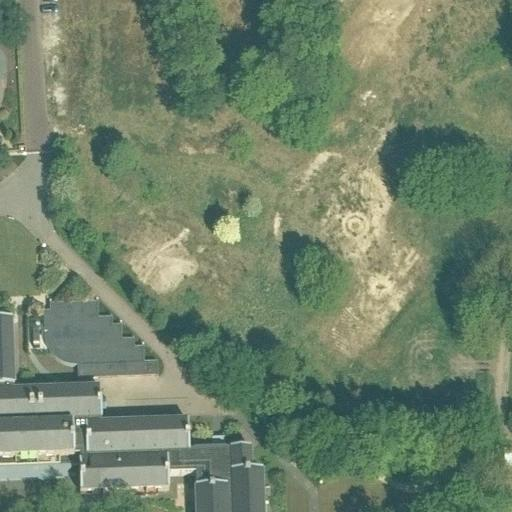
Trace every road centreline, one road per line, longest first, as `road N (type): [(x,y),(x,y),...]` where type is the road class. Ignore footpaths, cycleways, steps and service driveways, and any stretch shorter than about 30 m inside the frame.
road 1 (residential): [(511,504),(500,404),(511,321)]
road 2 (residential): [(36,134),(28,0)]
